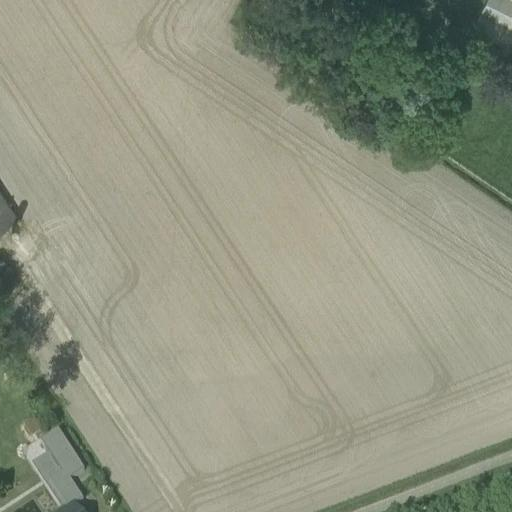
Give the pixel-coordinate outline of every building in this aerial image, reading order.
[(511,0),(484,0),(468,34),(511,56),(511,0)] [(0,227),(16,217),(0,192),(0,227)] [(34,418),(25,424),(31,434),(41,428),(34,418)] [(57,437),(42,447),(40,444),(38,445),(60,477),(46,486),(63,511),(72,511),(71,509),(81,502),(68,483),(82,473),(56,433),(55,434),(57,437)] [(0,509),(0,511),(35,511),(28,496),(0,509)]
